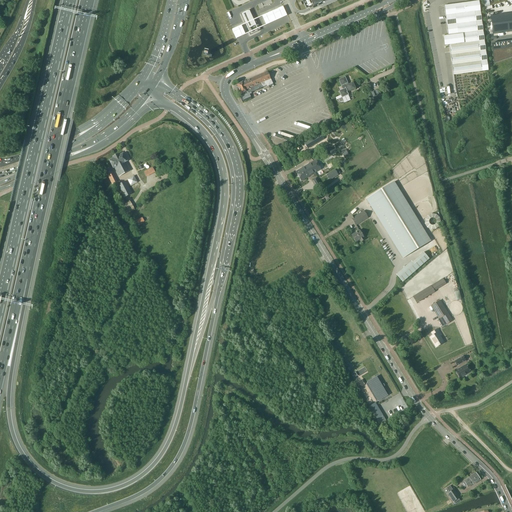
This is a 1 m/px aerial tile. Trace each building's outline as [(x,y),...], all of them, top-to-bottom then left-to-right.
[(302,0),(306,8),(306,9),(307,9),(309,8),(310,7),(317,4),(318,4),(324,1),(325,0),(302,0)] [(447,39),(447,42),(448,46),(449,45),(451,55),(452,65),(487,61),(479,1),(444,5),(447,26),(448,36),(447,36),(447,39)] [(262,16),(266,26),(287,16),(283,7),(262,16)] [(511,31),(511,12),(490,16),(493,34),(511,31)] [(243,16),(242,16),(249,30),(251,29),(245,15),(243,15),(243,16)] [(232,30),(236,40),(246,35),(241,26),(232,30)] [(511,53),(511,40),(491,44),(494,62),(511,57),(511,54),(511,53)] [(338,80),(341,86),(348,83),(345,77),(338,80)] [(304,143),(308,149),(324,139),(320,133),(304,143)] [(119,176),(131,170),(126,161),(127,161),(123,154),(119,156),(118,155),(113,157),(114,158),(110,160),(113,168),(114,167),(119,176)] [(296,172),(299,178),(303,175),(302,173),(305,172),(306,173),(312,169),(314,173),(321,169),(316,160),(296,172)] [(117,181),(113,172),(110,168),(106,170),(108,174),(107,174),(112,184),(117,181)] [(303,175),(299,178),(301,181),(302,180),(302,181),(305,180),(304,179),(314,173),(312,169),(306,173),(305,172),(302,173),(303,175)] [(326,175),(329,180),(338,175),(335,169),(326,175)] [(127,179),(131,186),(137,182),(134,176),(127,179)] [(316,187),(319,185),(315,178),(311,180),(313,185),(314,184),(316,187)] [(117,185),(124,198),(132,194),(125,181),(117,185)] [(395,182),(367,199),(403,258),(431,241),(395,182)] [(134,209),(129,201),(123,205),(127,213),(134,209)] [(351,218),(356,225),(368,218),(364,211),(354,217),(354,215),(351,217),(352,218),(351,218)] [(364,238),(359,230),(351,235),(356,242),(360,239),(360,241),(361,242),(365,239),(364,238)] [(439,286),(437,282),(413,297),(417,303),(435,292),(433,289),(439,286)] [(440,300),(431,306),(439,318),(444,316),(445,318),(439,321),(442,326),(446,324),(452,320),(447,312),(440,301),(440,300)] [(430,337),(432,340),(436,347),(444,342),(439,336),(441,335),(438,329),(431,333),(432,336),(430,337)] [(466,361),(463,356),(454,361),(457,366),(466,361)] [(455,371),(460,378),(471,372),(466,365),(455,371)] [(376,378),(366,384),(376,401),(387,395),(384,391),(386,390),(381,381),(379,382),(376,378)] [(368,399),(363,401),(375,420),(379,417),(368,399)] [(464,481),(461,483),(464,487),(467,485),(468,487),(473,484),(480,480),(476,473),(469,477),(469,478),(464,481)] [(449,492),(448,493),(451,499),(458,495),(454,489),(453,490),(449,492)]
